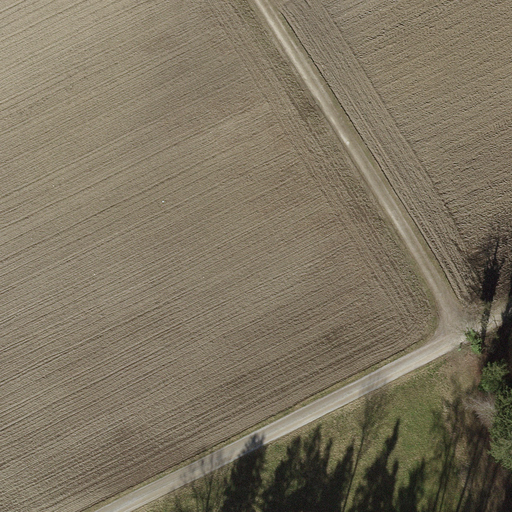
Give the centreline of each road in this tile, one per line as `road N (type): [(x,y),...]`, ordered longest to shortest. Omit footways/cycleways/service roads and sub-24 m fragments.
road 1 (track): [(120,511),(511,315)]
road 2 (track): [(467,336),(262,0)]
